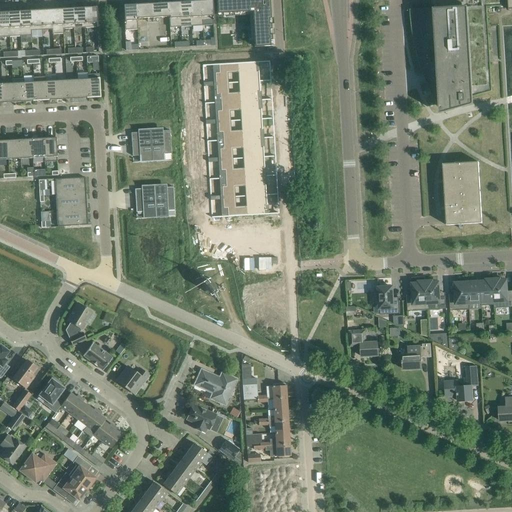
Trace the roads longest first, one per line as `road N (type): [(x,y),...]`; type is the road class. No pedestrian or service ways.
road 1 (unclassified): [(281,57),(296,367)]
road 2 (residential): [(0,119),(96,116),(101,279)]
road 3 (unclassified): [(511,465),(303,370)]
road 4 (unclassified): [(296,367),(101,279)]
road 5 (residential): [(348,151),(355,257),(365,265),(409,262)]
road 6 (unclassified): [(417,0),(394,1),(402,131)]
road 7 (residential): [(312,511),(303,370)]
road 8 (residential): [(142,431),(128,409),(57,356),(49,335)]
road 9 (unclassified): [(402,131),(409,262)]
